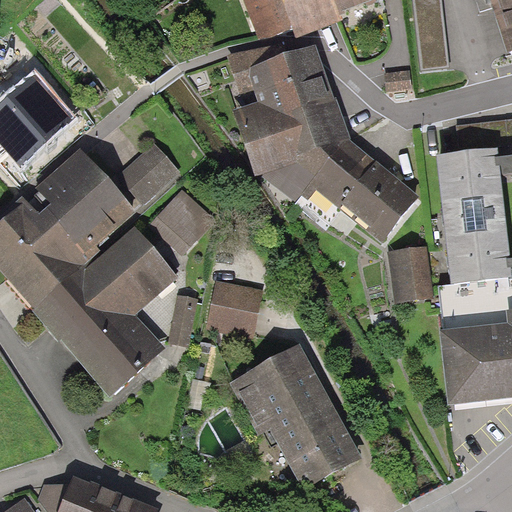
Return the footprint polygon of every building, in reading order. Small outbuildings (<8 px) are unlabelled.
[(340,15),(333,0),(243,0),(260,43),(294,30),(297,40),(342,22),(340,15)] [(333,0),(340,15),(382,0),(333,0)] [(440,0),(414,0),(422,69),(448,66),(440,0)] [(511,0),(486,0),(488,4),(492,3),(508,56),(511,54),(511,0)] [(234,112),(256,178),(261,176),(296,203),(301,196),(351,141),(316,47),(247,70),(258,103),(234,112)] [(409,72),(385,73),(386,92),(410,91),(409,72)] [(6,100),(0,105),(0,138),(20,162),(72,118),(36,76),(6,100)] [(421,198),(351,141),(301,196),(308,201),(317,192),(383,245),(421,198)] [(182,175),(155,146),(118,179),(145,208),(182,175)] [(511,280),(511,273),(498,152),(437,158),(451,287),(511,280)] [(166,351),(136,316),(179,280),(135,228),(103,255),(97,247),(136,214),(87,157),(0,230),(0,272),(109,400),(166,351)] [(217,221),(183,190),(149,227),(183,258),(217,221)] [(429,303),(423,253),(386,257),(392,308),(429,303)] [(264,291),(216,282),(207,331),(255,340),(264,291)] [(198,300),(175,296),(166,344),(189,348),(198,300)] [(508,327),(440,333),(447,407),(511,401),(511,311),(506,312),(508,327)] [(363,460),(299,345),(230,384),(260,437),(272,430),(306,491),(363,460)] [(158,511),(159,511),(74,477),(72,483),(59,511),(158,511)] [(38,499),(47,511),(59,511),(72,483),(45,485),(38,499)] [(34,511),(25,498),(5,511),(34,511)]
